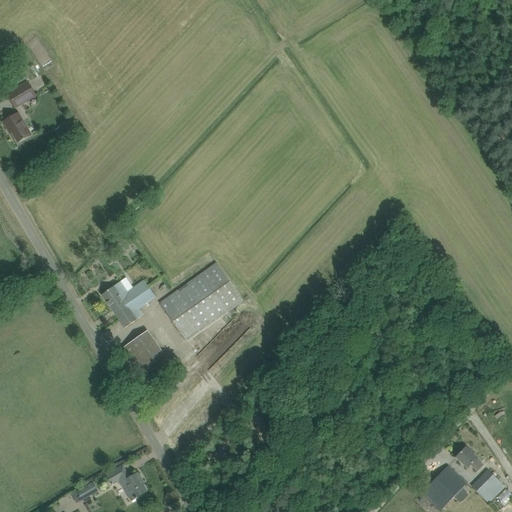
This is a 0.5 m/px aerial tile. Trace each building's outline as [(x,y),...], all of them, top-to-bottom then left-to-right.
[(38,66),(33,68),(37,78),(43,76),(38,66)] [(16,83),(25,78),(21,69),(11,74),(16,83)] [(7,94),(15,108),(35,96),(27,82),(7,94)] [(10,130),(17,143),(31,135),(19,113),(3,122),(8,131),(10,130)] [(188,340),(244,301),(217,263),(161,302),(188,340)] [(101,295),(125,328),(144,315),(139,309),(156,298),(145,282),(128,294),(120,282),(110,290),(101,295)] [(122,349),(145,382),(170,364),(147,331),(122,349)] [(477,458),(466,447),(456,458),(467,468),(471,464),(477,470),(483,464),(477,458)] [(503,464),(509,474),(511,472),(511,468),(508,461),(503,464)] [(423,492),(441,510),(454,497),(461,504),(469,495),(462,488),(466,484),(448,466),(423,492)] [(137,498),(137,497),(147,491),(141,481),(143,481),(138,473),(128,478),(127,476),(124,478),(118,468),(106,475),(112,485),(119,481),(122,486),(131,501),(135,499),(136,499),(137,498)] [(488,503),(504,487),(488,470),(472,487),(488,503)] [(103,485),(100,478),(77,491),(82,500),(91,495),(89,493),(103,485)] [(494,505),(500,511),(503,511),(511,504),(511,493),(510,491),(494,505)]
